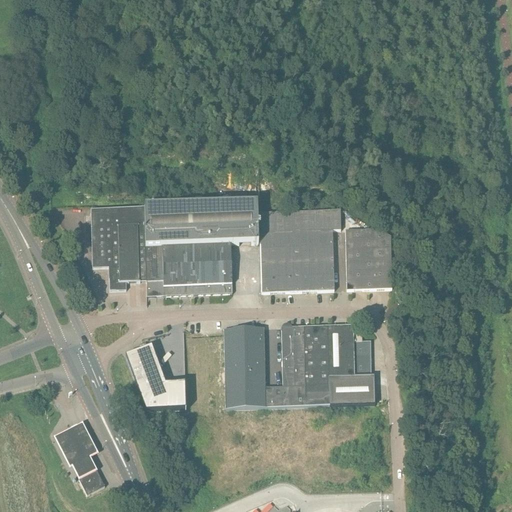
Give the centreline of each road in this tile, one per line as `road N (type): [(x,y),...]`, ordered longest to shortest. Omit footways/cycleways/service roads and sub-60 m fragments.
road 1 (residential): [(400,511),(388,343),(375,323),(356,313),(152,317)]
road 2 (tertiary): [(130,480),(125,442),(92,360)]
road 3 (tertiary): [(71,369),(130,480)]
